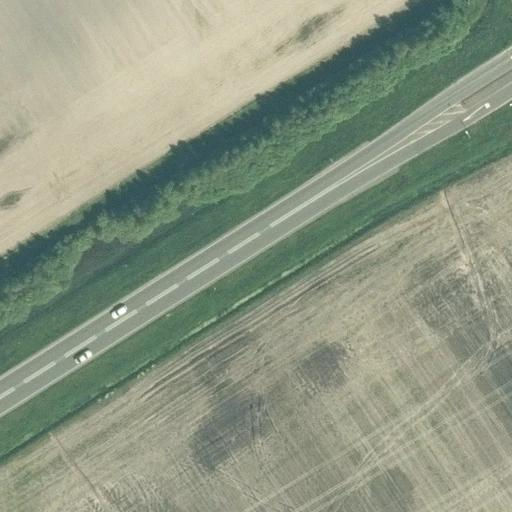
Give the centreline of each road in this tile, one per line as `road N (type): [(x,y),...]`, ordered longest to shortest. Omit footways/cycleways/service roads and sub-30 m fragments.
road 1 (trunk): [(0,388),(511,59)]
road 2 (trunk): [(90,511),(511,240)]
road 3 (trunk): [(250,0),(0,169)]
